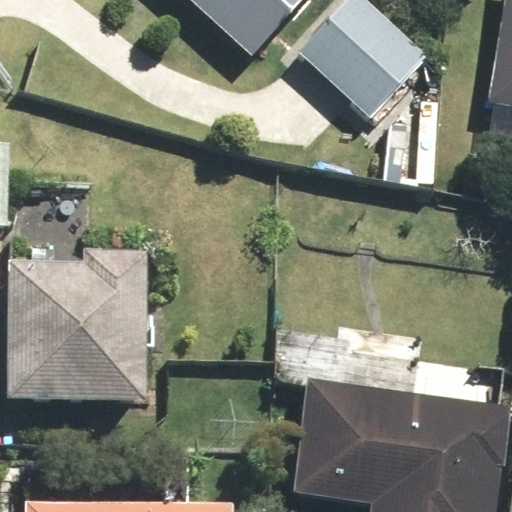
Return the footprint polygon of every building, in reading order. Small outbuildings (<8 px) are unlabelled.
[(161,0),(238,69),(301,0),(161,0)] [(511,0),(491,0),(475,116),(511,121),(511,0)] [(421,73),(347,2),(286,64),(360,136),(421,73)] [(76,276),(0,273),(0,416),(132,421),(137,260),(77,258),(76,276)] [(293,511),(481,511),(495,416),(295,389),(279,510),(293,511)]
